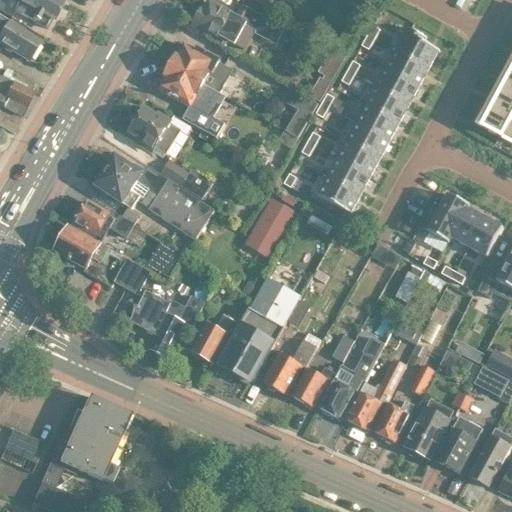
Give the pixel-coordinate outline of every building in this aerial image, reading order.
[(61,3),(56,0),(0,0),(0,10),(12,17),(15,12),(44,28),(50,17),(52,18),(61,3)] [(206,0),(194,21),(209,30),(205,37),(221,47),(226,40),(232,43),(243,24),(254,30),(275,41),(284,24),(242,2),(241,5),(234,16),(206,0)] [(39,42),(22,32),(24,29),(11,21),(11,22),(0,15),(0,42),(29,60),(39,42)] [(344,38),(354,44),(365,24),(355,18),(344,38)] [(372,25),(366,35),(374,39),(379,29),(372,25)] [(407,28),(395,51),(428,68),(437,51),(438,51),(439,50),(422,41),(424,38),(425,38),(426,37),(407,26),(406,28),(407,28)] [(374,39),(366,35),(361,45),(368,49),(374,39)] [(344,61),(354,44),(344,38),(334,55),(343,60),(344,61)] [(182,43),(169,65),(209,88),(219,93),(232,70),(218,62),(219,60),(196,47),(194,50),(182,43)] [(395,51),(385,69),(418,86),(428,68),(395,51)] [(330,53),(318,73),(331,81),(343,60),(334,55),(330,53)] [(346,71),(354,75),(359,64),(352,60),(346,71)] [(156,87),(189,107),(182,118),(204,130),(210,117),(207,115),(214,104),(203,98),(209,88),(169,65),(156,87)] [(511,68),(507,66),(497,85),(511,93),(511,68)] [(408,104),(418,86),(385,69),(376,87),(408,104)] [(348,85),(354,75),(346,71),(341,81),(348,85)] [(0,105),(22,116),(26,108),(28,109),(35,94),(0,76),(0,105)] [(511,93),(497,85),(487,104),(511,118),(511,93)] [(291,87),(284,100),(298,108),(284,131),(297,138),(317,102),(291,87)] [(366,104),(399,122),(408,104),(376,87),(366,104)] [(321,103),(328,107),(334,97),(326,93),(321,103)] [(328,107),(321,103),(315,113),(322,117),(328,107)] [(389,140),(399,122),(366,104),(356,122),(389,140)] [(511,143),(511,118),(487,104),(476,124),(498,136),(511,143)] [(173,115),(168,123),(167,123),(168,121),(155,113),(154,115),(143,108),(130,130),(140,137),(137,142),(150,150),(153,146),(164,153),(178,130),(184,133),(189,125),(173,115)] [(347,140),(379,158),(389,140),(356,122),(347,140)] [(312,132),(307,142),(314,146),(320,136),(312,132)] [(337,158),(370,176),(379,158),(347,140),(337,158)] [(308,156),(314,146),(307,142),(301,152),(308,156)] [(113,155),(95,183),(104,190),(121,200),(128,205),(121,216),(133,223),(140,212),(131,206),(136,199),(148,206),(147,208),(194,239),(212,210),(154,172),(149,180),(139,174),(140,173),(113,155)] [(262,155),(258,161),(264,164),(267,158),(262,155)] [(327,176),(360,194),(370,176),(337,158),(327,176)] [(160,173),(201,200),(213,182),(192,168),(189,172),(168,159),(160,173)] [(290,187),(296,177),(289,173),(283,183),(290,187)] [(351,211),(360,194),(327,176),(318,194),(317,193),(316,195),(351,213),(352,212),(351,211)] [(292,204),(295,198),(284,192),(281,198),(292,204)] [(448,243),(451,237),(467,208),(468,205),(448,194),(435,216),(430,213),(422,227),(428,230),(427,231),(448,243)] [(246,240),(272,254),(295,212),(270,198),(246,240)] [(81,205),(72,221),(102,238),(109,227),(126,236),(133,223),(121,216),(110,210),(108,214),(87,202),(85,207),(81,205)] [(451,237),(468,246),(484,217),(467,208),(451,237)] [(484,217),(468,246),(487,257),(503,227),(484,217)] [(56,248),(86,265),(91,257),(96,261),(101,252),(110,258),(113,253),(68,227),(56,248)] [(411,240),(405,251),(407,254),(408,255),(415,242),(411,240)] [(384,248),(377,244),(371,254),(379,258),(384,248)] [(153,270),(166,278),(181,255),(168,246),(153,270)] [(511,302),(511,301),(511,250),(501,270),(491,264),(477,291),(489,297),(492,292),(511,302)] [(423,263),(433,269),(437,261),(427,256),(423,263)] [(114,281),(125,287),(137,265),(126,259),(114,281)] [(137,265),(125,287),(137,294),(149,272),(137,265)] [(451,278),(455,271),(444,265),(441,273),(451,278)] [(412,266),(409,271),(417,275),(420,270),(412,266)] [(408,270),(401,283),(413,289),(419,278),(419,276),(417,275),(409,271),(408,270)] [(419,276),(419,278),(439,289),(444,280),(423,270),(419,276)] [(455,271),(451,278),(461,284),(465,277),(455,271)] [(287,319),(298,299),(300,296),(266,277),(261,287),(254,298),(217,364),(232,373),(233,370),(252,380),(287,319)] [(249,280),(242,292),(254,298),(261,287),(249,280)] [(187,328),(190,323),(193,324),(205,302),(189,293),(183,306),(170,300),(169,303),(146,291),(139,305),(135,305),(132,316),(129,321),(145,329),(157,335),(150,349),(164,357),(181,325),(187,328)] [(298,299),(287,319),(298,325),(310,305),(298,299)] [(189,349),(211,362),(234,320),(226,315),(218,329),(204,322),(189,349)] [(416,331),(418,326),(404,319),(401,324),(416,331)] [(308,333),(304,340),(315,346),(319,339),(308,333)] [(343,333),(331,356),(342,362),(355,339),(343,333)] [(261,382),(285,395),(301,366),(303,367),(315,346),(304,340),(303,339),(291,360),(278,353),(261,382)] [(409,361),(417,366),(426,348),(418,344),(409,361)] [(475,348),(470,358),(479,362),(484,353),(475,348)] [(456,355),(447,351),(440,364),(450,369),(456,355)] [(319,409),(339,420),(360,382),(363,383),(376,358),(366,353),(354,375),(340,367),(333,380),(334,380),(319,409)] [(366,431),(386,394),(389,396),(405,365),(393,358),(377,389),(373,397),(361,391),(346,420),(366,431)] [(503,374),(511,378),(511,361),(510,361),(503,374)] [(409,390),(420,395),(433,370),(422,364),(409,390)] [(471,383),(486,390),(494,373),(480,366),(471,383)] [(292,396),(312,407),(331,373),(326,370),(322,377),(307,369),(292,396)] [(450,406),(458,410),(465,396),(456,392),(450,406)] [(90,503),(55,487),(63,468),(74,473),(78,467),(110,482),(116,468),(107,464),(130,412),(88,394),(59,459),(52,456),(41,481),(32,500),(58,511),(85,511),(87,508),(90,503)] [(465,396),(458,410),(466,413),(472,400),(465,396)] [(373,430),(379,433),(393,440),(412,403),(405,399),(399,410),(387,404),(373,430)] [(410,454),(419,459),(423,457),(428,459),(453,413),(430,401),(405,447),(404,447),(410,450),(410,454)] [(458,416),(435,460),(459,473),(482,428),(458,416)] [(4,445),(25,455),(33,437),(12,428),(4,445)] [(468,476),(487,487),(500,465),(501,465),(511,447),(510,447),(511,443),(511,438),(495,429),(468,476)] [(511,463),(508,471),(499,489),(511,495),(511,463)] [(99,511),(109,491),(107,490),(100,487),(92,504),(90,503),(87,508),(96,511),(95,511),(99,511)]
